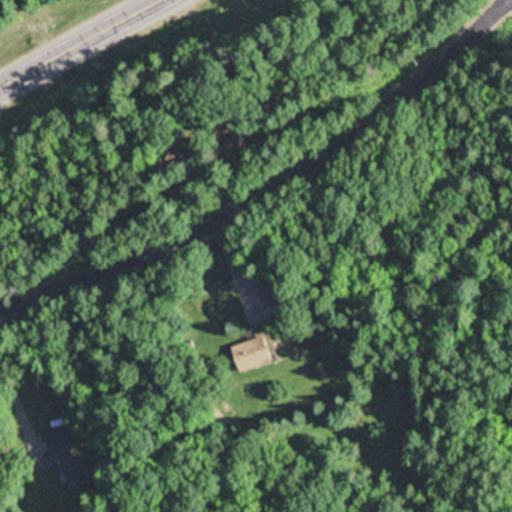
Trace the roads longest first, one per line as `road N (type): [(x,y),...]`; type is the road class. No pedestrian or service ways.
road 1 (residential): [(505,0),(403,96),(237,207),(167,244),(0,303)]
road 2 (track): [(0,129),(83,83),(273,0)]
road 3 (primary): [(155,0),(0,83)]
